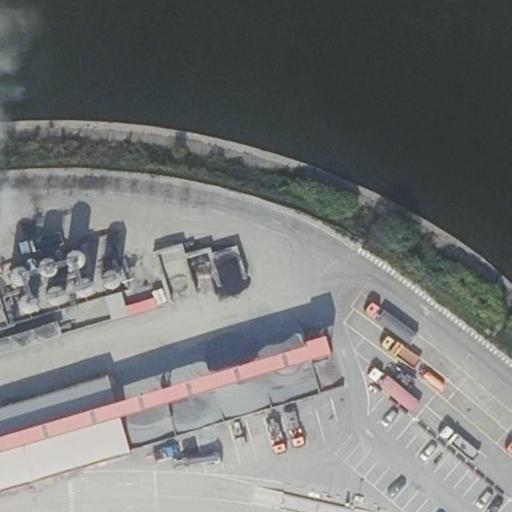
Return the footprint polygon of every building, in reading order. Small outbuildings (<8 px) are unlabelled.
[(184,243),(155,252),(171,301),(245,277),(235,244),(189,259),(184,243)] [(124,291),(107,296),(115,320),(157,306),(154,297),(128,305),(124,291)] [(319,356),(116,416),(120,429),(323,369),(319,356)] [(0,395),(0,450),(116,416),(101,366),(0,395)] [(0,450),(0,464),(120,429),(116,416),(0,450)] [(454,424),(445,435),(474,459),(484,448),(454,424)] [(0,464),(0,484),(125,447),(120,429),(0,464)]
